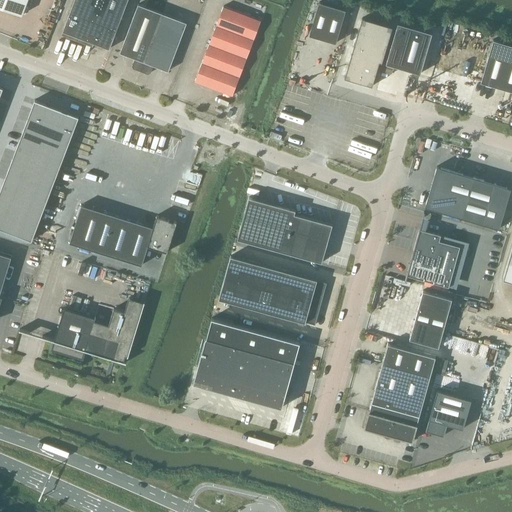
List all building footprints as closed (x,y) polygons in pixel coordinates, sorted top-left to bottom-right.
[(0,0),(0,6),(22,15),(27,0),(0,0)] [(74,0),(63,31),(110,49),(128,0),(74,0)] [(319,2),(309,35),(336,43),(346,10),(319,2)] [(168,71),(187,22),(138,4),(120,53),(135,58),(132,66),(133,68),(148,74),(151,73),(154,65),(168,71)] [(195,81),(233,96),(261,20),(223,6),(195,81)] [(345,78),(375,87),(393,27),(365,19),(358,43),(356,42),(345,78)] [(386,64),(420,74),(432,33),(398,23),(386,64)] [(481,82),(511,90),(511,44),(493,39),(481,82)] [(0,227),(32,240),(79,117),(35,101),(0,193),(0,227)] [(511,193),(494,188),(436,171),(425,211),(499,233),(511,193)] [(191,193),(192,180),(179,179),(179,192),(191,193)] [(326,248),(327,247),(329,238),(333,225),(333,224),(295,213),(297,209),(250,195),(238,237),(276,249),(322,262),(326,248)] [(182,212),(185,202),(179,200),(176,211),(182,212)] [(142,204),(139,210),(147,214),(150,207),(142,204)] [(168,252),(177,222),(157,216),(154,227),(82,205),(70,244),(142,265),(148,246),(168,252)] [(407,280),(449,291),(460,251),(439,245),(441,239),(419,233),(407,280)] [(511,248),(502,284),(511,287),(511,248)] [(232,256),(231,255),(225,277),(221,292),(219,299),(232,302),(244,306),(256,309),(268,312),(281,316),(293,319),(305,323),(306,322),(315,325),(321,304),(327,283),(317,280),(317,279),(305,276),(293,273),(280,269),(268,266),(256,262),(244,259),(232,256)] [(0,305),(1,303),(0,302),(0,295),(10,263),(0,259),(0,305)] [(439,353),(452,304),(423,296),(410,345),(439,353)] [(53,339),(18,328),(18,329),(53,340),(50,349),(82,359),(85,350),(125,362),(125,361),(123,360),(124,355),(127,356),(144,301),(132,298),(128,297),(123,311),(113,308),(108,324),(94,320),(95,317),(63,307),(53,339)] [(206,346),(203,356),(193,393),(281,417),(293,372),(294,371),(295,366),(299,352),(212,327),(211,327),(206,346)] [(372,401),(365,427),(382,432),(395,435),(413,440),(430,376),(436,356),(394,345),(388,343),(386,348),(384,357),(382,363),(380,372),(375,390),(372,401)] [(18,354),(4,354),(4,368),(18,369),(18,354)] [(437,389),(426,430),(444,435),(447,424),(463,429),(472,399),(437,389)]
